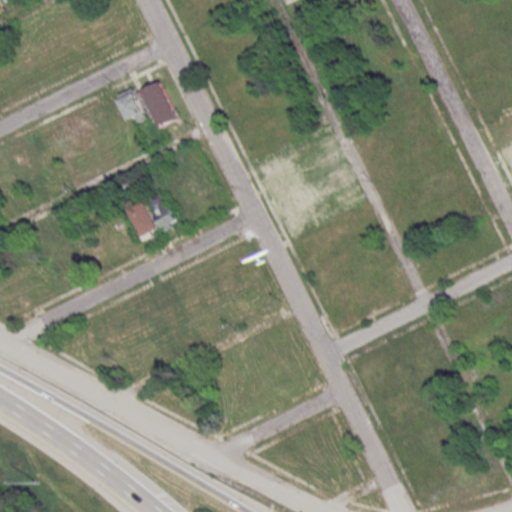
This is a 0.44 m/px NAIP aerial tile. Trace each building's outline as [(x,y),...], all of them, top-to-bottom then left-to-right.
[(163,129),(144,92),(162,82),(182,119),(163,129)] [(122,101),(123,101),(121,96),(135,89),(137,94),(138,93),(148,112),(147,113),(149,118),(142,122),(139,117),(132,121),(122,101)] [(96,141),(82,115),(66,124),(80,150),(96,141)] [(40,174),(30,144),(13,150),(22,179),(40,174)] [(319,171),(343,159),(337,147),(313,158),(319,171)] [(352,183),(347,166),(329,172),(335,188),(352,183)] [(269,184),(276,197),(302,182),(295,169),(269,184)] [(278,200),(285,215),(311,202),(304,187),(278,200)] [(180,221),(173,224),(175,228),(166,233),(151,204),(166,196),(180,221)] [(163,229),(156,233),(158,236),(148,242),(132,210),(148,201),(163,229)] [(62,254),(72,273),(87,265),(77,247),(62,254)] [(168,326),(185,317),(169,287),(152,296),(168,326)] [(185,352),(199,344),(190,328),(176,336),(185,352)]
